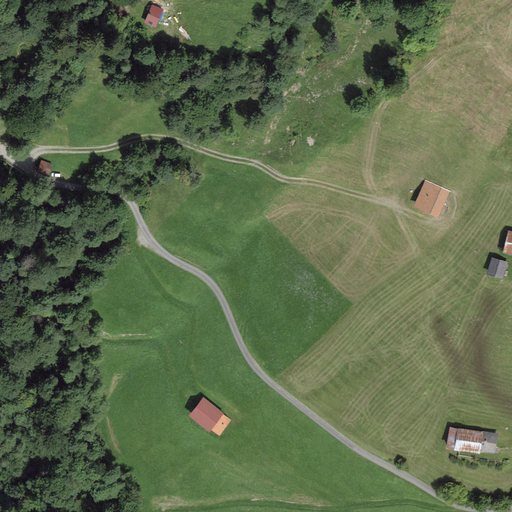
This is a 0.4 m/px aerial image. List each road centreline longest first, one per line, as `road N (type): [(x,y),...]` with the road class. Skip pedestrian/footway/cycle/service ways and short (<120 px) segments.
road 1 (track): [(0,150),(58,184),(123,194),(162,251),(211,281),(264,378),(351,445),(454,503),(511,508)]
road 2 (track): [(25,167),(38,151),(156,136),(429,220)]
